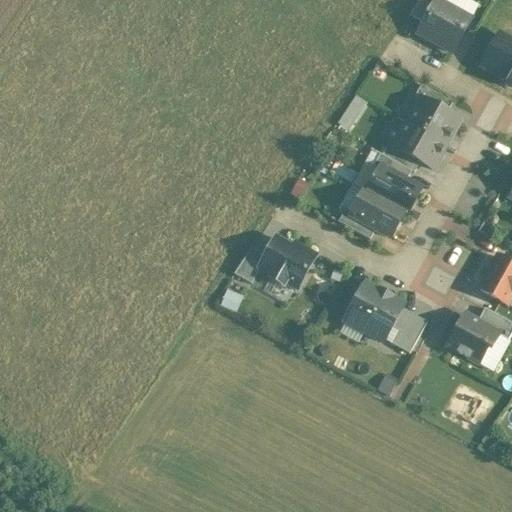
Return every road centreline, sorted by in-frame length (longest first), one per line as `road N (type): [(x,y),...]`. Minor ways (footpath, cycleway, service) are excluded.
road 1 (residential): [(281,213),(400,278),(494,108)]
road 2 (residential): [(494,108),(388,49)]
